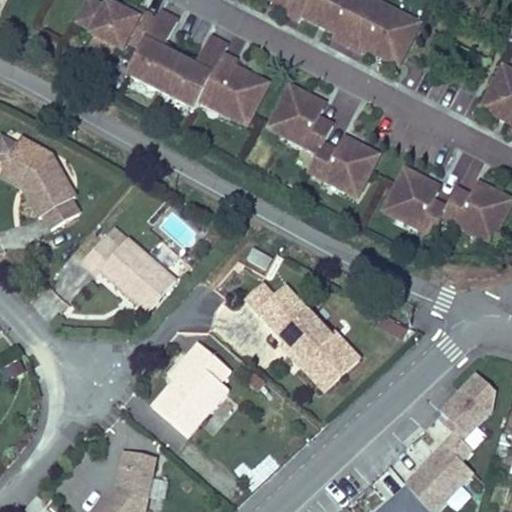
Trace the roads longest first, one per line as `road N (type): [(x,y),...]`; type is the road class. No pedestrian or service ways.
road 1 (residential): [(15,82),(482,321)]
road 2 (residential): [(482,321),(272,511)]
road 3 (residential): [(0,507),(97,397)]
road 4 (residential): [(97,397),(0,297)]
road 5 (residential): [(97,397),(195,299)]
